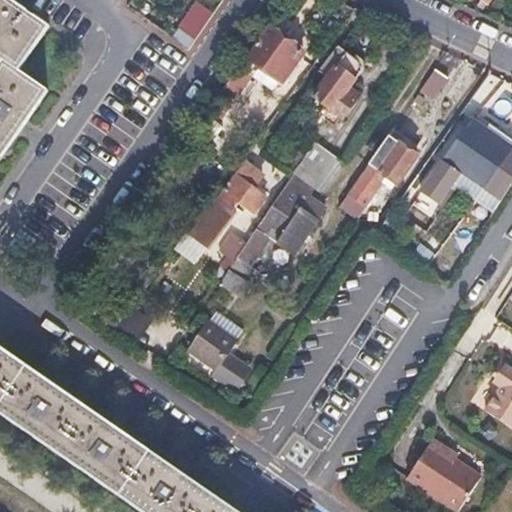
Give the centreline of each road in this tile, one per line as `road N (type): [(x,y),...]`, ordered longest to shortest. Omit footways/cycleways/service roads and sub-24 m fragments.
road 1 (residential): [(249,0),(37,304)]
road 2 (residential): [(37,304),(335,511)]
road 3 (residential): [(82,0),(132,34),(0,227)]
road 4 (residential): [(511,60),(391,0)]
